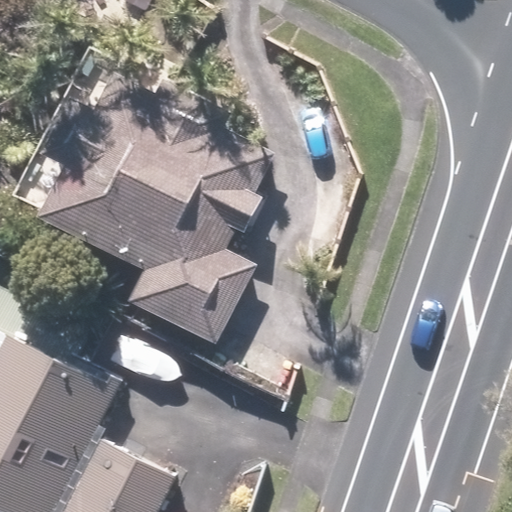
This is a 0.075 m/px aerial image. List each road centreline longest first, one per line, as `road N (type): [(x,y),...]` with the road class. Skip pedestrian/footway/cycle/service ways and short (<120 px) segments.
road 1 (secondary): [(385,511),(511,148)]
road 2 (residential): [(511,53),(400,0)]
